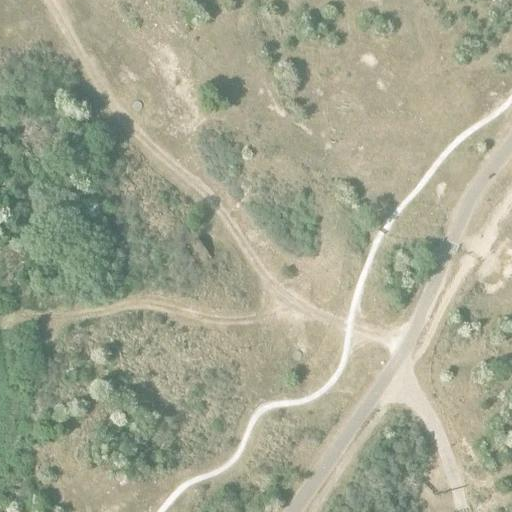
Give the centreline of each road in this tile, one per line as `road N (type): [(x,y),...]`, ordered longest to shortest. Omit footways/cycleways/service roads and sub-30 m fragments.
road 1 (track): [(461,511),(444,451),(387,344),(303,311),(267,287),(218,208),(105,94),(49,0)]
road 2 (unknown): [(313,511),(511,203)]
